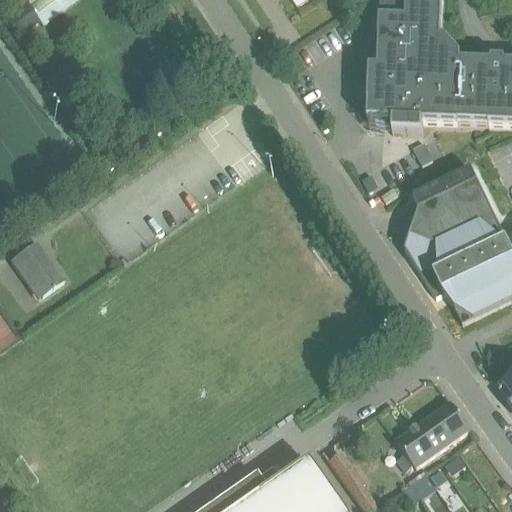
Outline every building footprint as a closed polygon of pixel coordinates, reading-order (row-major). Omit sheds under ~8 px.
[(8,0),(16,12),(13,15),(5,21),(20,41),(27,35),(39,25),(43,31),(81,4),(78,0),(8,0)] [(289,0),(297,11),(314,0),(289,0)] [(370,74),(368,109),(368,126),(393,127),(392,138),(422,139),(423,128),(458,129),(489,130),(511,131),(511,70),(505,70),(505,66),(492,65),(491,69),(460,68),(461,61),(445,44),(441,44),(442,12),(442,0),(381,0),(378,74),(370,74)] [(420,215),(405,256),(437,304),(445,300),(448,298),(456,316),(463,330),(511,306),(511,257),(507,246),(506,247),(478,187),(420,215)] [(37,246),(11,265),(38,304),(65,285),(37,246)] [(511,381),(499,391),(511,410),(511,381)] [(451,409),(396,447),(406,460),(397,466),(405,477),(414,471),(417,475),(471,436),(451,409)] [(339,481),(351,473),(340,457),(328,466),(339,481)] [(339,511),(309,468),(306,464),(283,480),(282,480),(278,474),(276,472),(271,475),(269,472),(257,480),(256,478),(207,511),(339,511)] [(351,473),(339,481),(360,511),(378,511),(363,490),(364,488),(353,471),(351,473)] [(414,488),(423,503),(437,495),(427,480),(414,488)] [(423,503),(414,488),(406,493),(415,508),(423,503)] [(435,498),(442,509),(453,502),(447,491),(435,498)]
